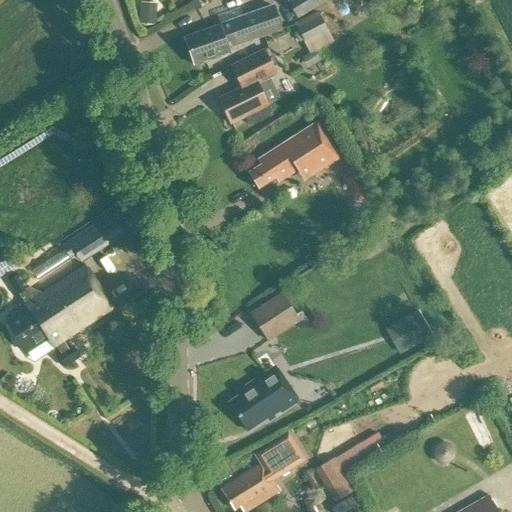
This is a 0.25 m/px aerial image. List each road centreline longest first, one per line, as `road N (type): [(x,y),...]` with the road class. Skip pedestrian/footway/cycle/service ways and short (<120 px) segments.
road 1 (tertiary): [(196,511),(179,443),(178,291),(166,175),(103,0)]
road 2 (track): [(188,496),(152,499),(0,403)]
